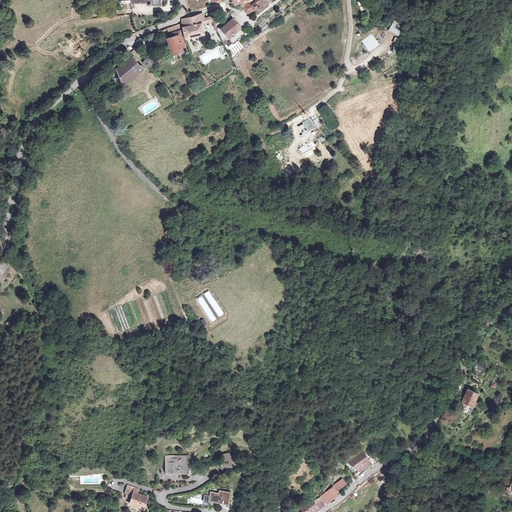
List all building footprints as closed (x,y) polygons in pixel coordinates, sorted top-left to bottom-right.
[(254,0),(257,5),(259,9),(269,5),(267,2),(266,0),(254,0)] [(249,14),(254,11),(253,7),(251,4),(245,7),(249,14)] [(225,46),(227,44),(228,44),(227,42),(228,41),(228,39),(228,38),(240,28),(229,12),(224,21),(217,30),(223,42),(225,46)] [(201,24),(213,21),(210,16),(205,18),(203,13),(197,14),(189,17),(182,19),(185,35),(186,39),(203,34),(201,24)] [(382,28),(383,28),(393,33),(398,23),(388,17),(382,28)] [(179,23),(166,28),(168,38),(173,54),(183,51),(185,54),(188,53),(183,38),(179,23)] [(231,47),(238,41),(251,32),(250,29),(229,45),(231,47)] [(361,41),(368,51),(379,44),(371,33),(361,41)] [(146,37),(138,40),(141,49),(150,46),(146,37)] [(250,40),(237,50),(232,53),(234,56),(251,43),(250,40)] [(239,65),(234,56),(232,53),(237,50),(236,48),(240,44),(238,41),(231,47),(229,48),(227,44),(225,46),(229,55),(236,67),(239,65)] [(135,75),(144,67),(141,64),(139,66),(132,58),(135,55),(130,51),(129,53),(126,50),(120,59),(123,62),(120,66),(116,69),(117,72),(119,77),(122,85),(130,79),(135,75)] [(154,61),(148,57),(144,61),(151,66),(154,61)] [(320,124),(314,115),(302,124),(308,132),(320,124)] [(316,155),(313,150),(303,157),(306,162),(316,155)] [(473,402),(477,393),(468,388),(462,400),(470,404),(469,406),(472,408),(475,403),(473,402)] [(353,474),(361,470),(359,468),(368,462),(360,451),(344,461),(353,474)] [(223,460),(231,459),(230,452),(222,453),(223,460)] [(163,455),(163,472),(183,471),(183,459),(181,459),(181,453),(171,454),(171,455),(163,455)] [(340,477),(316,496),(321,503),(334,494),(335,493),(333,490),(344,481),(340,477)] [(141,508),(145,498),(138,495),(138,494),(135,493),(137,488),(126,484),(123,492),(125,492),(123,497),(129,500),(128,503),(141,508)] [(226,504),(227,491),(216,490),(216,492),(207,490),(206,502),(226,504)] [(296,508),(298,511),(307,511),(315,507),(321,503),(316,496),(314,498),(312,499),(304,502),(305,504),(296,508)]
